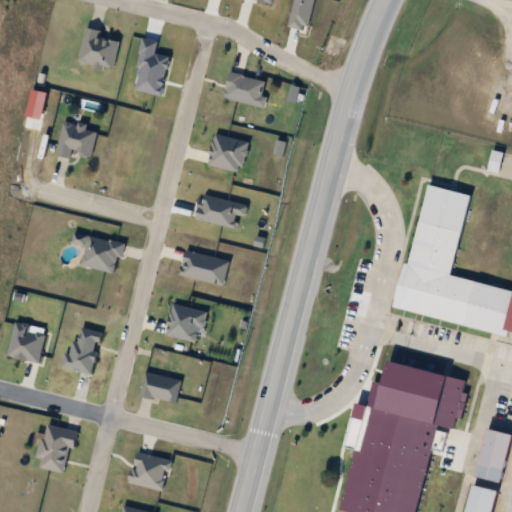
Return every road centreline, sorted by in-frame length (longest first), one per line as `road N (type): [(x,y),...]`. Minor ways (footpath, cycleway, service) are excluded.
road 1 (secondary): [(387,0),(319,202),(240,511)]
road 2 (residential): [(206,23),(87,511)]
road 3 (residential): [(0,389),(255,454)]
road 4 (residential): [(355,90),(228,29),(110,0)]
road 5 (residential): [(37,190),(159,221)]
